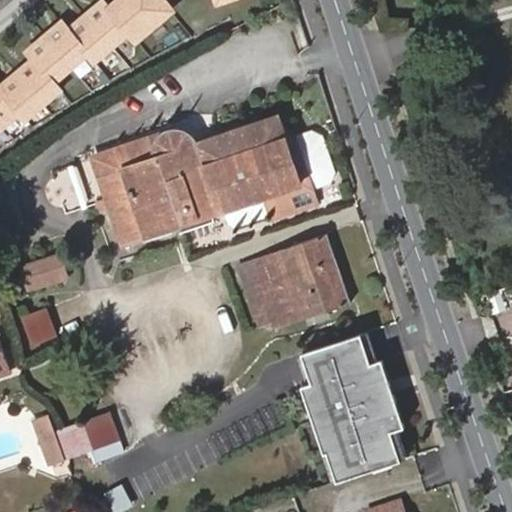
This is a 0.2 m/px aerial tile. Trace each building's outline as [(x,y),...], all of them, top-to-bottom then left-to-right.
[(61,22),(27,51),(32,58),(0,85),(0,128),(20,112),(25,117),(59,89),(54,83),(89,54),(95,61),(129,32),(136,40),(173,8),(166,0),(116,0),(108,7),(102,1),(68,30),(61,22)] [(196,142),(193,138),(189,134),(186,131),(180,130),(173,131),(164,132),(92,156),(121,244),(224,209),(261,196),(264,204),(310,187),(292,133),(283,136),(276,115),(241,127),(196,142)] [(239,123),(193,138),(196,142),(241,127),(239,123)] [(311,128),(292,133),(310,187),(329,181),(333,170),(321,133),(311,128)] [(261,196),(224,209),(228,222),(235,225),(268,214),(264,204),(261,196)] [(349,301),(326,237),(240,267),(259,322),(273,317),(276,326),(349,301)] [(67,277),(60,254),(23,265),(30,288),(67,277)] [(58,332),(47,305),(23,315),(34,342),(58,332)] [(410,425),(387,352),(375,356),(367,331),(307,350),(316,380),(307,383),(328,450),(331,449),(340,479),(406,458),(396,429),(410,425)] [(0,373),(9,371),(0,345),(0,373)] [(125,450),(111,410),(56,430),(65,457),(92,448),(97,460),(125,450)] [(50,413),(35,419),(50,462),(65,457),(56,430),(50,413)] [(133,503),(123,483),(107,492),(118,511),(133,503)] [(404,511),(400,498),(369,509),(370,511),(404,511)]
